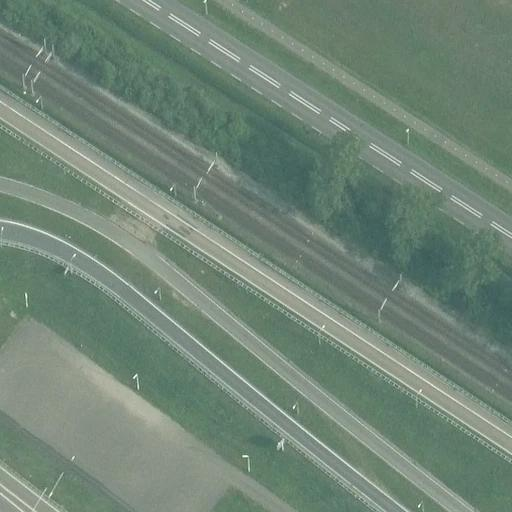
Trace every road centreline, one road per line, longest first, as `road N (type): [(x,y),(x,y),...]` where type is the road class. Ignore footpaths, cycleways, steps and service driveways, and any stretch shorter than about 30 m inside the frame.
road 1 (trunk): [(511,449),(0,113)]
road 2 (primary): [(0,232),(42,243),(126,293),(396,511)]
road 3 (unclassified): [(511,235),(145,0)]
